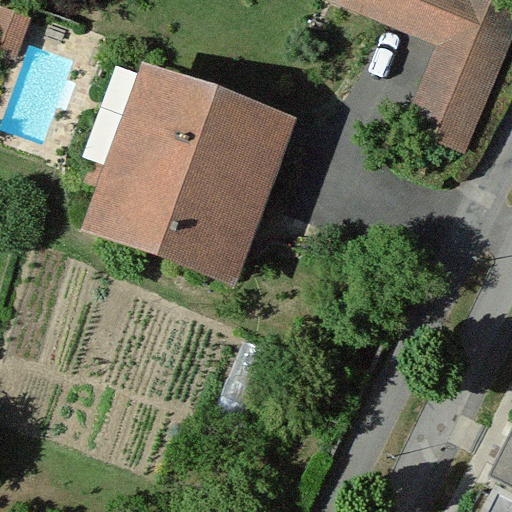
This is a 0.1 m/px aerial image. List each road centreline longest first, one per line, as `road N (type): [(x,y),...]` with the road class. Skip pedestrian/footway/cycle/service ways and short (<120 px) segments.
road 1 (residential): [(511,152),(332,511)]
road 2 (residential): [(393,511),(511,272)]
